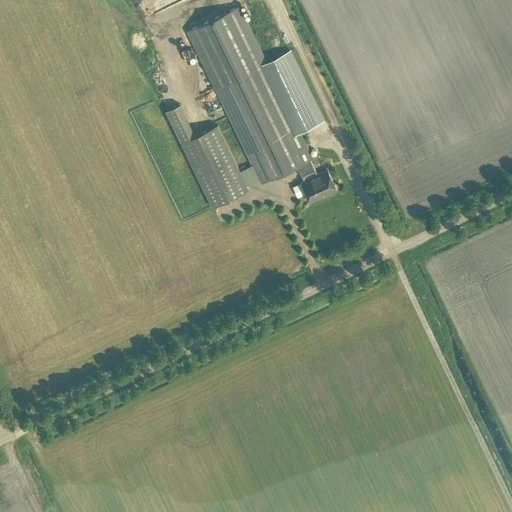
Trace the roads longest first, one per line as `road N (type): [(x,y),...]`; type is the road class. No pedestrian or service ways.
road 1 (unclassified): [(0,441),(511,196)]
road 2 (unknown): [(389,255),(511,506)]
